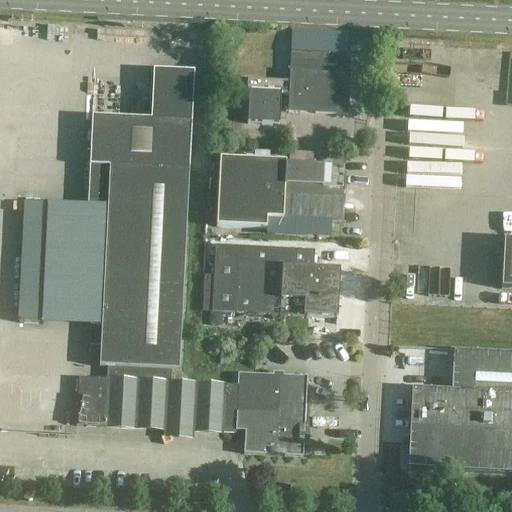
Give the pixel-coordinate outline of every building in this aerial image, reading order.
[(247,81),(246,94),(249,94),(247,125),(279,127),(281,96),(289,96),(288,114),(348,117),(350,77),(346,77),(347,57),(291,54),(289,84),(247,81)] [(106,381),(78,380),(76,428),(236,436),(236,433),(235,433),(237,387),(170,384),(171,372),(179,373),(193,74),(153,72),(150,121),(91,118),(87,208),(107,209),(101,329),(89,329),(88,346),(100,346),(99,369),(106,370),(106,381)] [(267,220),(342,225),(345,177),(286,173),(286,164),(220,160),(216,228),(266,231),(267,220)] [(511,241),(506,241),(503,290),(511,290),(511,241)] [(17,322),(39,323),(43,248),(21,247),(17,322)] [(215,248),(213,277),(202,276),(200,313),(211,314),(211,326),(221,327),(222,314),(337,320),(340,271),(313,270),(314,253),(215,248)] [(473,301),(473,291),(426,291),(426,301),(473,301)] [(432,391),(412,390),(407,471),(428,472),(511,475),(511,354),(453,352),(451,392),(432,391)] [(238,375),(237,387),(235,433),(236,433),(245,433),(243,456),(303,459),(307,378),(304,378),(304,379),(238,375)]
